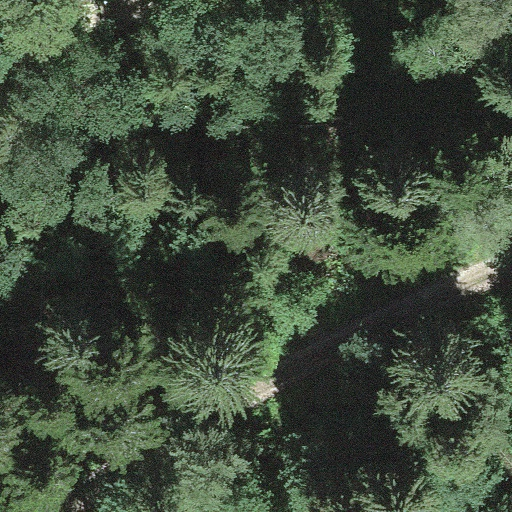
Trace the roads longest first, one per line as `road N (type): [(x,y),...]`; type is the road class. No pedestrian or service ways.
road 1 (track): [(65,511),(228,402),(511,260)]
road 2 (track): [(0,123),(14,109),(44,18),(67,0)]
